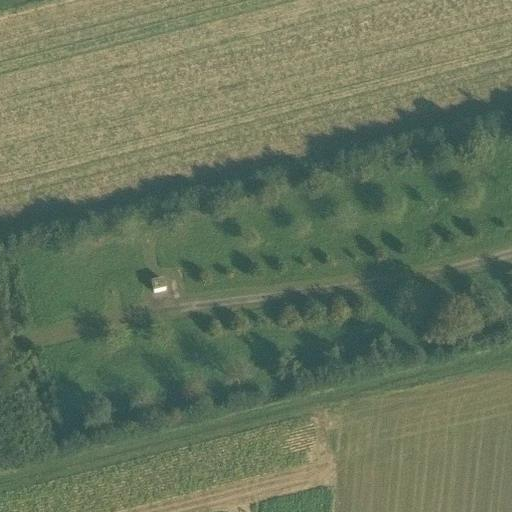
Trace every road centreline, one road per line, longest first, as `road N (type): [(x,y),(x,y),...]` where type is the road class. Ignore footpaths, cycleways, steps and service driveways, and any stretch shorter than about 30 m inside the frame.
road 1 (track): [(511,358),(0,486)]
road 2 (track): [(511,255),(414,280),(155,306),(45,336)]
